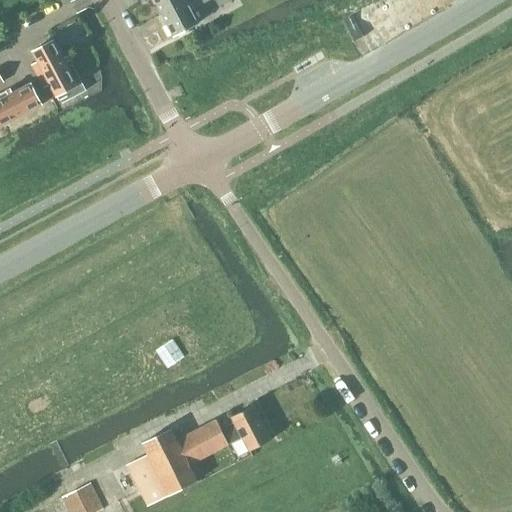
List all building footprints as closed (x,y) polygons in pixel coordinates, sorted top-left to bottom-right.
[(153,0),(162,17),(194,0),(153,0)] [(233,0),(194,0),(162,17),(174,39),(198,27),(191,14),(218,0),(223,9),(235,3),(233,0)] [(80,92),(56,45),(35,56),(41,67),(33,71),(45,94),(52,90),(59,103),(80,92)] [(227,103),(252,91),(247,80),(222,92),(227,103)] [(0,132),(44,110),(33,88),(0,105),(0,132)] [(173,376),(189,365),(177,347),(161,358),(173,376)] [(275,443),(257,409),(236,420),(238,425),(224,432),(220,423),(181,443),(175,432),(146,446),(152,457),(130,468),(152,509),(202,484),(193,468),(232,448),(232,447),(246,440),(253,454),(275,443)] [(338,469),(346,465),(341,456),(333,461),(338,469)] [(71,511),(106,511),(107,511),(94,486),(65,501),(71,511)]
